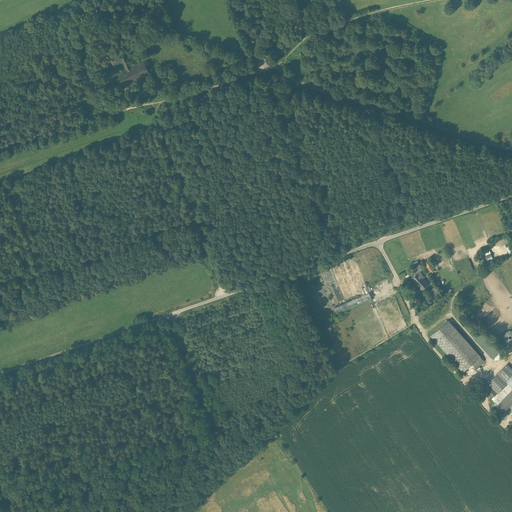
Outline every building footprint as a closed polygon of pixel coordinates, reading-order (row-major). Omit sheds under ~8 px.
[(124,54),(111,60),(113,64),(122,60),(127,70),(131,68),(124,54)] [(127,70),(119,73),(124,85),(149,73),(143,62),(131,68),(127,70)] [(385,278),(373,250),(365,254),(377,282),(385,278)] [(489,251),(483,253),(487,262),(493,259),(489,251)] [(376,282),(364,254),(356,258),(367,286),(376,282)] [(371,299),(354,257),(304,278),(322,320),(371,299)] [(423,264),(431,274),(434,271),(427,262),(423,264)] [(419,264),(412,270),(414,272),(420,267),(421,266),(419,264)] [(420,267),(414,272),(415,275),(417,274),(420,272),(422,270),(420,267)] [(415,275),(412,278),(416,283),(422,277),(423,278),(425,277),(420,272),(417,274),(415,275)] [(423,278),(422,277),(416,283),(422,289),(428,284),(423,278)] [(435,286),(429,291),(435,298),(440,293),(435,286)] [(405,331),(392,300),(376,307),(390,337),(405,331)] [(479,356),(447,320),(431,334),(463,370),(471,363),(479,356)] [(499,352),(480,332),(473,338),(492,358),(499,352)] [(479,356),(471,363),(475,368),(483,360),(479,356)] [(487,383),(489,385),(497,393),(507,383),(505,381),(511,374),(511,368),(507,364),(487,383)] [(511,408),(511,388),(507,383),(497,393),(493,397),(492,398),(496,402),(507,413),(511,408)] [(485,388),(485,389),(493,397),(497,393),(489,385),(488,385),(487,385),(486,385),(485,386),(485,387),(485,388)] [(507,413),(496,402),(491,407),(503,419),(508,414),(507,413)]
